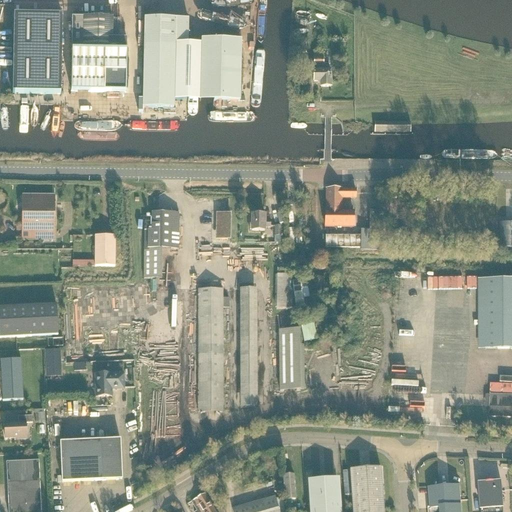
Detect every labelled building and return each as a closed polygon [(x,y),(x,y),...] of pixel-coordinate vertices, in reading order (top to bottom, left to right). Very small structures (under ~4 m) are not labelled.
[(13,95),(61,96),(62,18),(14,17),(13,95)] [(72,51),(71,93),(126,94),(126,52),(112,51),(112,18),(72,18),(71,51),(72,51)] [(143,109),(174,110),(175,45),(188,45),(188,20),(145,19),(143,109)] [(201,40),(199,102),(240,103),(241,41),(201,40)] [(314,51),(314,56),(314,66),(315,66),(315,73),(314,73),(314,83),(321,82),(321,89),(331,88),(331,72),(328,72),(328,66),(324,66),(323,51),(314,51)] [(410,134),(410,123),(374,122),(374,133),(410,134)] [(355,200),(355,191),(341,191),(341,190),(326,190),(326,212),(325,212),(325,228),(353,228),(353,213),(341,213),(341,200),(355,200)] [(54,241),(54,201),(22,201),(22,225),(18,225),(18,231),(22,231),(22,240),(54,241)] [(369,211),(369,252),(379,252),(380,211),(369,211)] [(222,216),(217,215),(216,240),(222,240),(227,241),(227,240),(229,240),(229,244),(230,244),(230,212),(230,216),(227,216),(227,215),(222,215),(222,216)] [(152,214),(152,223),(145,223),(144,232),(144,279),(161,280),(161,250),(179,250),(179,215),(152,214)] [(270,229),(270,221),(265,221),(265,216),(252,216),(251,232),(265,232),(265,229),(270,229)] [(408,246),(408,234),(388,234),(388,246),(408,246)] [(116,237),(95,237),(95,263),(95,268),(115,268),(116,237)] [(362,237),(325,237),(325,249),(361,249),(362,237)] [(285,269),(276,269),(276,310),(292,310),(292,293),(290,293),(290,283),(288,283),(288,276),(285,276),(285,269)] [(299,276),(290,278),(296,309),(301,309),(300,303),(303,302),(300,289),(301,289),(299,276)] [(480,288),(479,277),(455,278),(456,289),(480,288)] [(511,279),(486,280),(486,350),(511,350),(511,279)] [(239,290),(239,409),(257,409),(256,290),(239,290)] [(199,414),(223,413),(223,291),(199,291),(199,414)] [(56,306),(0,308),(0,339),(58,336),(56,306)] [(304,342),(317,340),(312,319),(300,321),(304,342)] [(300,394),(299,333),(279,333),(280,394),(300,394)] [(44,353),(45,380),(60,379),(59,352),(44,353)] [(0,361),(3,402),(23,401),(21,360),(0,361)] [(94,375),(95,398),(110,397),(110,389),(122,389),(121,375),(109,375),(94,375)] [(511,396),(490,396),(489,408),(489,418),(511,418),(511,396)] [(44,422),(43,410),(34,411),(34,415),(37,415),(38,422),(44,422)] [(5,425),(5,424),(4,424),(5,439),(16,439),(16,440),(26,440),(26,424),(32,424),(32,417),(18,417),(18,424),(5,425)] [(60,443),(62,483),(122,480),(120,440),(60,443)] [(6,463),(8,511),(41,511),(40,483),(39,462),(6,463)] [(350,472),(352,511),(383,511),(381,469),(350,472)] [(285,500),(295,499),(293,476),(283,477),(285,500)] [(310,482),(311,511),(338,511),(336,480),(310,482)] [(479,485),(481,511),(503,511),(501,483),(479,485)] [(461,511),(460,486),(428,489),(430,509),(428,509),(428,511),(461,511)] [(214,511),(205,495),(192,503),(197,511),(195,511),(214,511)] [(232,511),(278,511),(274,498),(232,510),(232,511)]
